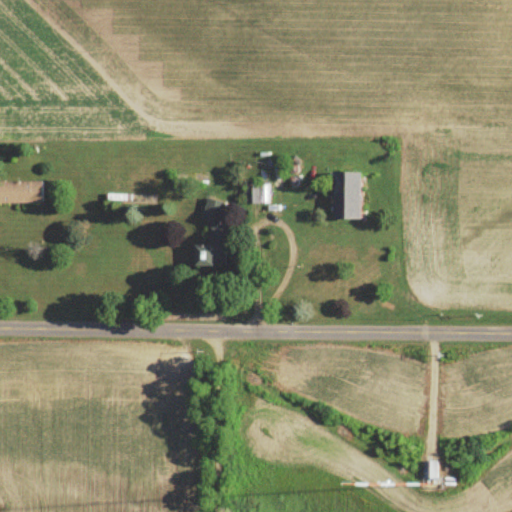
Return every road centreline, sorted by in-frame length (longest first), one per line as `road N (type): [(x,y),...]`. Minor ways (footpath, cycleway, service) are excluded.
road 1 (residential): [(511,333),(0,328)]
road 2 (residential): [(221,331),(215,511)]
